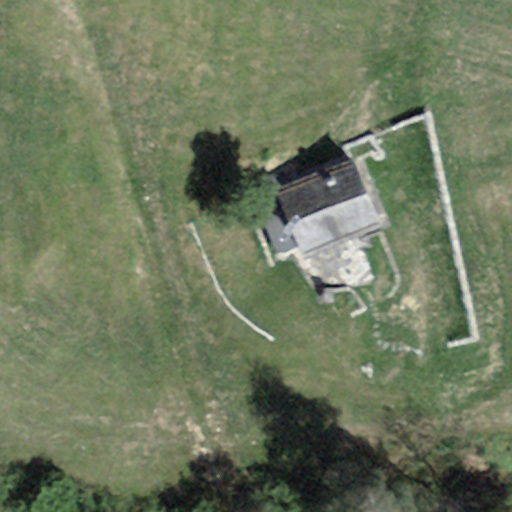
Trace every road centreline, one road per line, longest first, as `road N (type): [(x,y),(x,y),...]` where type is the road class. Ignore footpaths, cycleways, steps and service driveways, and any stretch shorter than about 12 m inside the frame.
road 1 (track): [(511,411),(79,441),(0,402)]
road 2 (track): [(203,428),(87,19),(60,0)]
